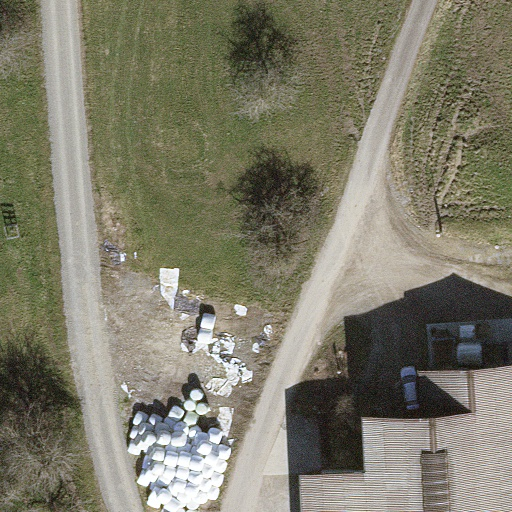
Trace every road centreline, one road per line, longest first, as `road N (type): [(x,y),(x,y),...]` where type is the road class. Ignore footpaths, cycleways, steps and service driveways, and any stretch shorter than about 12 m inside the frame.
road 1 (track): [(237,511),(435,0)]
road 2 (track): [(59,0),(84,313),(107,456),(127,511)]
